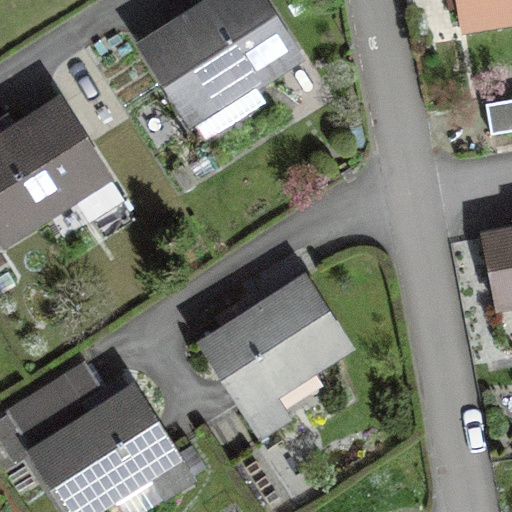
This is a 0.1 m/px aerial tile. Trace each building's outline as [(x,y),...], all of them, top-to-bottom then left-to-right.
[(263,0),(202,0),(149,34),(141,39),(203,137),(261,100),(250,83),(297,53),(263,0)] [(511,0),(460,0),(464,24),(511,17),(511,0)] [(57,95),(0,129),(0,232),(3,239),(45,213),(58,234),(119,196),(57,95)] [(511,100),(485,104),(489,132),(511,129),(511,100)] [(511,220),(493,224),(504,293),(511,291),(511,220)] [(301,272),(197,334),(243,409),(346,347),(301,272)] [(89,363),(9,410),(69,511),(93,511),(181,461),(137,385),(111,401),(89,363)]
